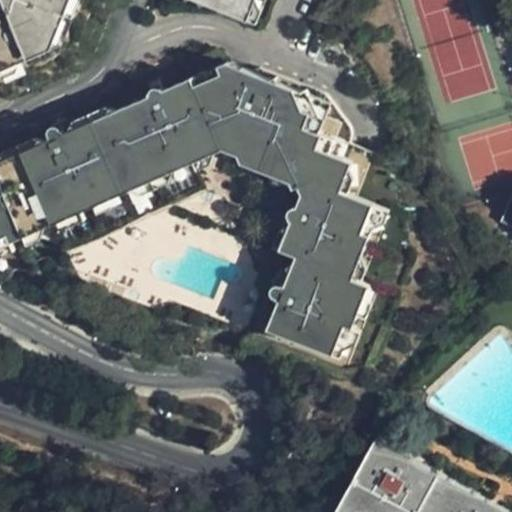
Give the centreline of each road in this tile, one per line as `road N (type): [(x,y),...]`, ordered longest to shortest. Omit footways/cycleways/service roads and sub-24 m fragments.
road 1 (residential): [(0,406),(113,447),(210,469),(254,454),(262,416),(238,383),(191,374)]
road 2 (residential): [(0,306),(116,367),(191,374)]
